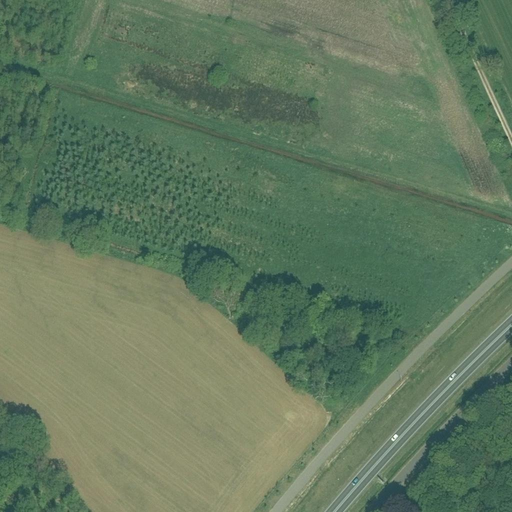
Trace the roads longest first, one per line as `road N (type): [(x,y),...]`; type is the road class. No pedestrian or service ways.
road 1 (unclassified): [(276,511),(384,389),(511,264)]
road 2 (trunk): [(335,511),(511,325)]
road 3 (tertiary): [(511,363),(371,511)]
road 4 (track): [(446,0),(511,139)]
